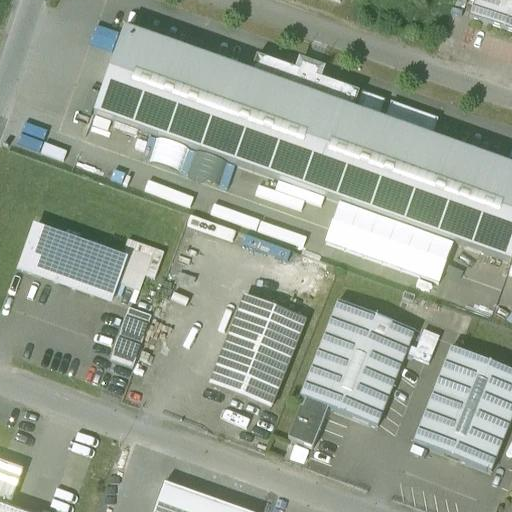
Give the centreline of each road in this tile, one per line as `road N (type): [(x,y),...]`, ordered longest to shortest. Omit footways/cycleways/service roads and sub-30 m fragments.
road 1 (residential): [(357,511),(0,385)]
road 2 (residential): [(220,0),(511,102)]
